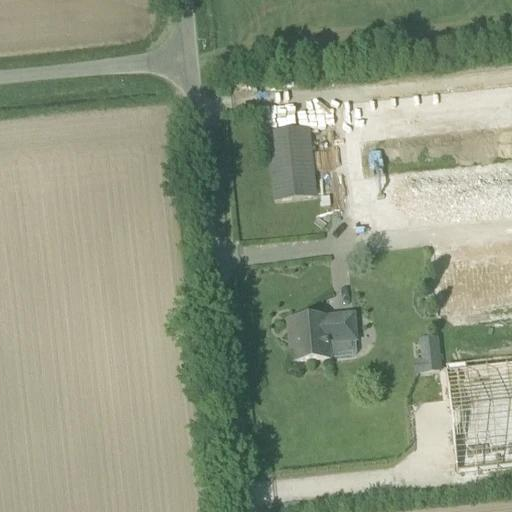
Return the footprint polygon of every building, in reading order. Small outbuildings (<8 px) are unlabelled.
[(351,233),(511,218),(511,161),(364,175),(361,143),(511,128),(511,85),(339,102),(351,233)] [(266,136),(273,203),(314,199),(306,132),(266,136)] [(413,250),(448,245),(445,225),(410,230),(413,250)] [(511,238),(431,245),(437,313),(511,306),(511,238)] [(292,348),(288,348),(290,366),(329,362),(329,358),(351,356),(350,346),(356,345),(353,317),(290,323),(292,348)] [(418,340),(419,361),(413,361),(414,376),(439,375),(438,340),(418,340)] [(452,475),(511,469),(511,356),(443,363),(452,475)]
